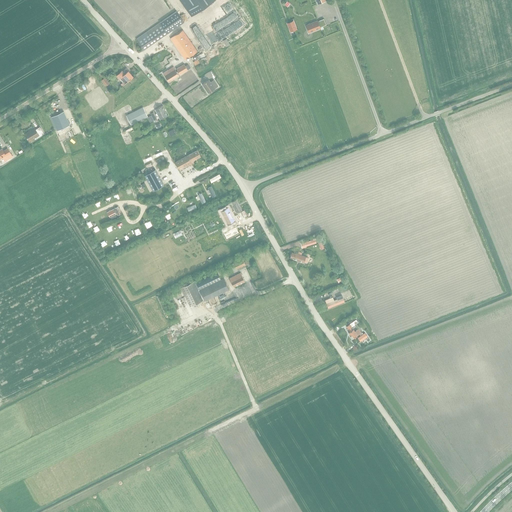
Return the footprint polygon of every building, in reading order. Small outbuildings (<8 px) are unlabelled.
[(214,0),(180,0),(192,16),(215,0),(214,0)] [(177,11),(137,39),(144,50),(184,22),(177,11)] [(317,21),(306,25),(309,32),(320,27),(325,24),(323,19),(318,21),(317,21)] [(296,29),(293,20),(287,23),(290,31),(296,29)] [(133,32),(136,37),(148,29),(145,24),(133,32)] [(182,29),(170,38),(185,59),(197,51),(182,29)] [(168,82),(190,68),(188,64),(185,66),(184,64),(176,69),(178,71),(177,72),(175,70),(173,66),(163,73),(168,82)] [(124,83),(133,76),(128,71),(124,74),(122,71),(116,76),(118,78),(120,78),(124,83)] [(208,93),(218,86),(213,80),(210,82),(209,79),(202,84),(208,93)] [(160,119),(167,115),(163,105),(155,109),(160,119)] [(130,124),(145,117),(148,116),(144,107),(139,109),(133,112),(126,115),(130,124)] [(58,130),(70,125),(64,111),(52,117),(58,130)] [(148,116),(145,117),(148,124),(154,122),(153,120),(156,118),(153,112),(150,113),(151,115),(148,116)] [(28,131),(25,134),(29,141),(36,137),(37,138),(44,134),(40,127),(39,127),(40,127),(36,130),(35,128),(29,132),(28,131)] [(0,158),(3,157),(5,161),(12,156),(8,148),(3,151),(2,149),(0,149),(0,158)] [(191,163),(190,162),(200,156),(197,150),(175,162),(179,170),(191,163)] [(144,175),(153,190),(164,184),(155,169),(144,175)] [(237,212),(242,209),(236,199),(232,201),(237,212)] [(228,205),(221,208),(228,222),(235,218),(228,205)] [(118,206),(107,212),(110,217),(121,211),(118,206)] [(235,227),(224,234),(227,239),(238,233),(235,227)] [(303,262),(305,256),(300,255),(300,253),(298,253),(298,254),(291,252),(290,257),(303,262)] [(236,269),(248,263),(247,260),(243,262),(242,259),(233,263),(236,269)] [(196,282),(199,289),(221,278),(218,271),(196,282)] [(233,287),(244,281),(240,272),(229,278),(233,287)] [(204,300),(228,289),(223,278),(221,278),(199,289),(197,290),(193,281),(181,286),(189,305),(203,299),(204,300)] [(324,299),(326,304),(328,307),(339,303),(337,299),(334,300),(332,296),(324,299)] [(358,329),(355,331),(351,326),(358,322),(356,319),(346,326),(350,331),(348,332),(353,338),(357,335),(359,334),(360,336),(363,334),(361,332),(358,329)] [(361,341),(368,336),(365,333),(358,338),(361,341)]
